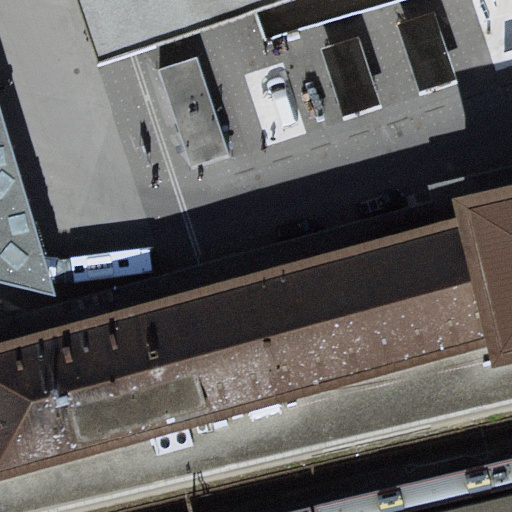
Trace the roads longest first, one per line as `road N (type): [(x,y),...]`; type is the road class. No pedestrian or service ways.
road 1 (residential): [(113,253),(511,146)]
road 2 (residential): [(56,65),(113,253)]
road 3 (residential): [(0,313),(89,289),(107,274),(113,253)]
road 4 (residential): [(154,0),(61,31),(56,65)]
